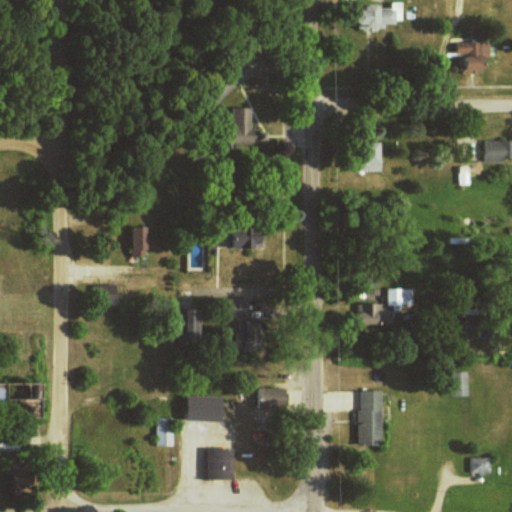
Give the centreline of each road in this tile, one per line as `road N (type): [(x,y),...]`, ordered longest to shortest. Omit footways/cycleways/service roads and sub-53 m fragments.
road 1 (tertiary): [(314,511),(312,0)]
road 2 (residential): [(69,507),(61,473),(60,145)]
road 3 (residential): [(312,94),(511,93)]
road 4 (residential): [(60,145),(60,0)]
